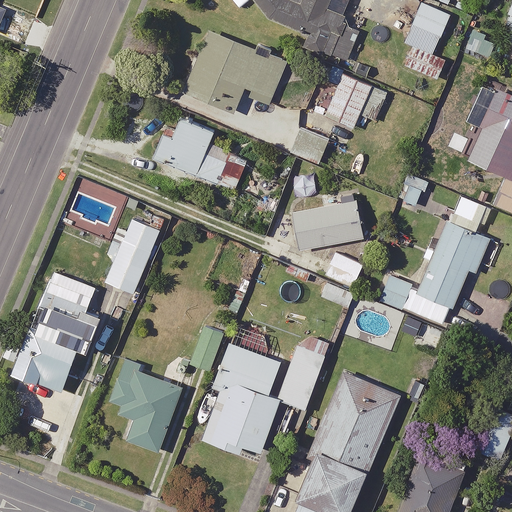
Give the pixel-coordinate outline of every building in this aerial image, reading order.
[(307,0),(305,5),(291,0),(255,0),(271,19),(312,34),(307,47),(346,61),(357,32),(342,26),(351,0),(307,0)] [(453,16),(425,3),(407,44),(416,48),(408,66),(441,81),(447,69),(432,62),(453,16)] [(498,36),(470,26),(462,47),(490,58),(498,36)] [(287,63),(214,31),(187,94),(236,116),(245,94),(269,105),(287,63)] [(389,71),(360,60),(357,71),(386,81),(389,71)] [(375,88),(345,75),(329,115),(358,128),(375,88)] [(511,99),(498,94),(471,163),(511,179),(511,99)] [(430,109),(420,105),(409,132),(419,136),(430,109)] [(218,133),(187,120),(180,138),(168,133),(157,161),(237,193),(242,180),(225,173),(229,164),(209,156),(218,133)] [(330,143),(302,131),(293,154),(321,165),(330,143)] [(433,184),(414,171),(398,195),(417,208),(433,184)] [(114,196),(83,180),(62,221),(94,237),(114,196)] [(345,196),(346,202),(297,212),(305,251),(368,238),(360,199),(357,200),(356,193),(345,196)] [(489,272),(500,243),(471,232),(482,204),(460,195),(438,252),(428,249),(425,258),(433,261),(422,289),(393,277),(383,301),(449,327),(463,291),(471,294),(480,269),(489,272)] [(163,232),(135,220),(130,233),(120,229),(110,254),(118,258),(108,283),(137,295),(163,232)] [(70,243),(58,237),(50,254),(63,260),(70,243)] [(367,265),(338,251),(327,275),(355,289),(367,265)] [(44,338),(84,353),(93,356),(103,329),(86,323),(99,289),(58,273),(44,310),(53,314),(44,338)] [(357,294),(330,284),(324,298),(352,309),(357,294)] [(226,336),(205,328),(192,364),(213,371),(226,336)] [(84,353),(44,338),(33,334),(17,376),(68,395),(84,353)] [(234,344),(217,389),(224,392),(205,441),(244,456),(247,448),(264,454),(284,403),(309,411),(328,357),(300,347),(281,401),(273,398),(286,364),(234,344)] [(185,390),(127,366),(113,401),(126,407),(123,415),(139,421),(130,441),(159,453),(185,390)] [(399,396),(348,374),(297,490),(346,511),(365,467),(368,468),(399,396)] [(511,431),(511,415),(488,405),(472,441),(502,455),(511,431)] [(447,511),(469,452),(422,436),(396,509),(404,511),(447,511)] [(331,511),(301,499),(295,511),(331,511)]
